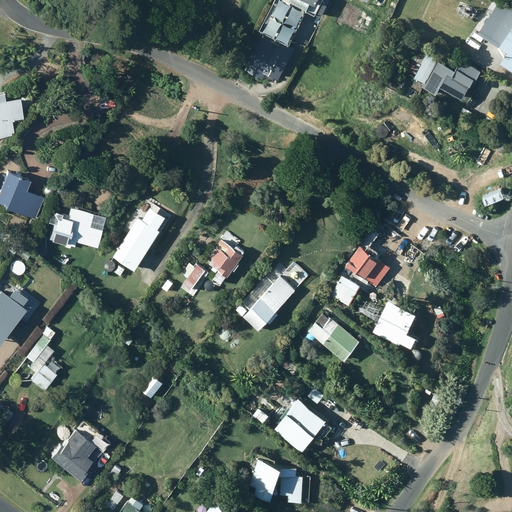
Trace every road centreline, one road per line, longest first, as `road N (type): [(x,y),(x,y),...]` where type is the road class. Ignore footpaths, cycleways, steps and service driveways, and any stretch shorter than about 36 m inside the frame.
road 1 (residential): [(511,237),(464,223),(159,54),(29,20),(5,0)]
road 2 (residential): [(397,511),(475,403),(511,289)]
